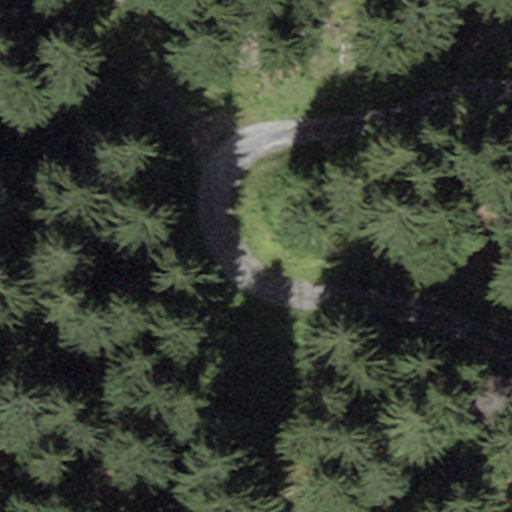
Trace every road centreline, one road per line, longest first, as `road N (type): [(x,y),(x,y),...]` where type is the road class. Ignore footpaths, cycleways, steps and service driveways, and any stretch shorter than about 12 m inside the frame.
road 1 (track): [(511,96),(248,157),(231,175),(221,209),(228,248),(249,270),(442,310),(511,344)]
road 2 (track): [(7,0),(248,157)]
